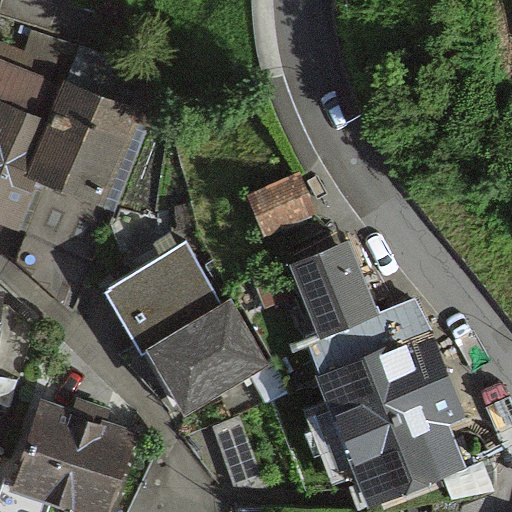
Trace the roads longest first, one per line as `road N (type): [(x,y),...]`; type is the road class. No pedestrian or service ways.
road 1 (residential): [(511,369),(340,141),(307,56),(303,0)]
road 2 (residential): [(215,511),(135,390),(0,264)]
